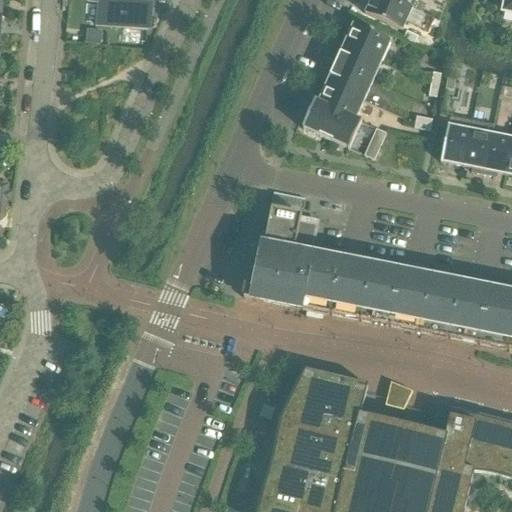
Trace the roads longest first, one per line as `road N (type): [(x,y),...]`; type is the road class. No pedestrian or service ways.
road 1 (residential): [(230,169),(91,511)]
road 2 (residential): [(230,169),(511,225)]
road 3 (residential): [(32,187),(80,190),(116,170),(189,0)]
road 4 (residential): [(32,187),(51,0)]
road 5 (residential): [(230,169),(306,0)]
road 6 (residential): [(0,428),(36,345),(25,274)]
